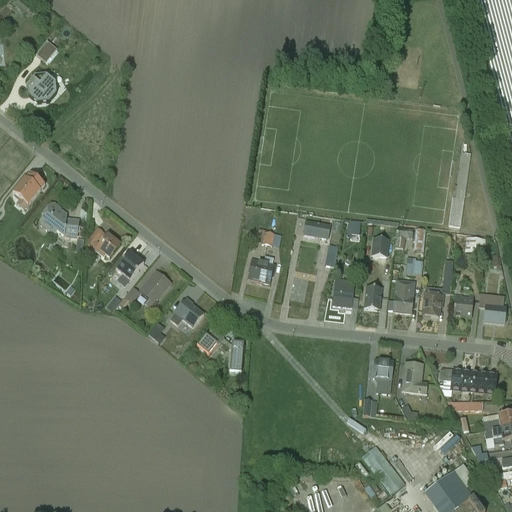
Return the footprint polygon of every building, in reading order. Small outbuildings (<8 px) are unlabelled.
[(42,58),(52,68),(65,54),(55,45),(42,58)] [(43,79),(31,80),(23,89),(26,100),(34,106),(47,105),(53,97),(53,85),(43,79)] [(40,224),(73,245),(85,225),(52,205),(40,224)] [(302,239),(328,242),(330,220),(304,218),(302,239)] [(107,265),(121,245),(98,230),(84,250),(107,265)] [(422,234),(421,255),(431,256),(432,234),(422,234)] [(271,250),(288,252),(289,239),(272,238),(271,250)] [(413,280),(429,281),(430,264),(416,263),(417,239),(402,238),(401,265),(414,266),(413,280)] [(394,265),(395,244),(379,243),(378,264),(394,265)] [(474,258),(493,259),(494,244),(475,243),(474,258)] [(332,270),(342,271),(344,250),(334,249),(332,270)] [(143,266),(129,255),(115,272),(121,278),(116,284),(124,290),(143,266)] [(259,285),(263,264),(249,261),(245,282),(259,285)] [(259,285),(270,287),(274,266),(263,264),(259,285)] [(39,270),(42,276),(48,274),(45,268),(39,270)] [(138,295),(153,306),(169,285),(155,273),(138,295)] [(333,310),(352,312),(355,283),(335,281),(333,310)] [(394,316),(413,317),(414,284),(396,283),(394,316)] [(362,312),(378,313),(379,290),(363,289),(362,312)] [(421,319),(440,321),(443,294),(425,292),(421,319)] [(454,319),(469,320),(472,301),(456,299),(454,319)] [(192,306),(186,301),(173,316),(174,317),(169,323),(177,329),(182,323),(192,331),(204,317),(192,308),(192,306)] [(483,325),(504,328),(507,303),(485,301),(483,325)] [(212,360),(229,337),(214,326),(197,349),(212,360)] [(238,379),(251,380),(253,349),(240,349),(238,379)] [(373,382),(391,384),(393,365),(375,363),(373,382)] [(401,394),(426,397),(427,386),(421,385),(423,367),(404,366),(401,394)] [(475,394),(475,373),(450,373),(450,394),(475,394)] [(475,394),(496,395),(496,373),(475,373),(475,394)] [(372,405),(371,421),(382,421),(383,405),(372,405)] [(456,406),(456,415),(490,414),(490,405),(456,406)] [(425,425),(424,415),(418,416),(418,410),(411,410),(413,426),(425,425)] [(511,414),(497,417),(499,432),(511,429),(511,414)] [(478,438),(473,422),(466,424),(470,440),(478,438)] [(501,443),(511,440),(511,429),(499,432),(501,443)] [(444,436),(435,442),(440,448),(448,441),(444,436)] [(393,444),(389,448),(406,464),(410,460),(393,444)] [(489,450),(481,451),(482,465),(496,465),(495,457),(489,457),(489,450)] [(384,451),(370,461),(398,501),(413,491),(384,451)] [(449,489),(434,500),(441,511),(482,511),(472,495),(484,487),(472,469),(447,486),(449,489)]
